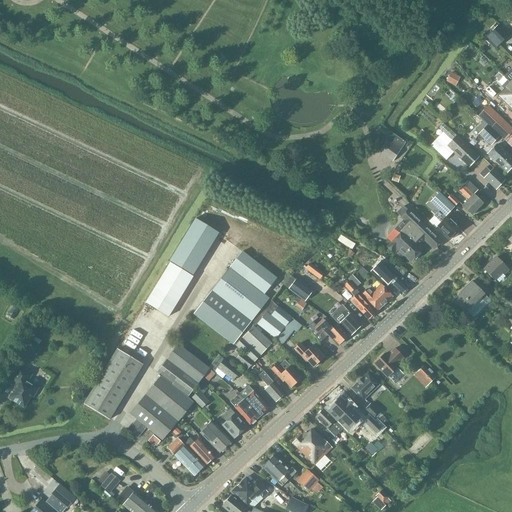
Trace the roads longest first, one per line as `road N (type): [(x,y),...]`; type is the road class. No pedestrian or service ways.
road 1 (tertiary): [(192,507),(511,204)]
road 2 (unclassified): [(107,439),(225,245)]
